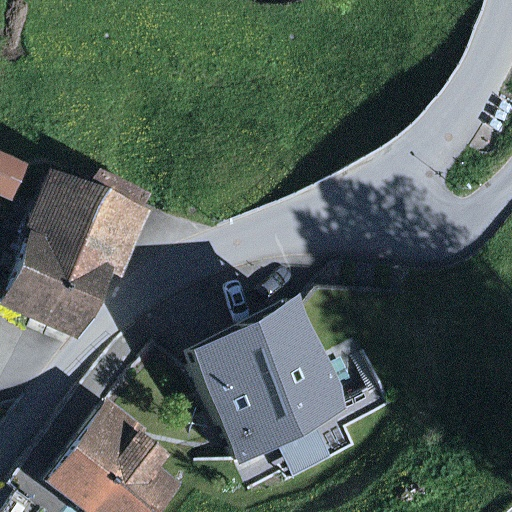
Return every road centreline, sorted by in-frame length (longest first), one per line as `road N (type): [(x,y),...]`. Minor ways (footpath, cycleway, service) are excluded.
road 1 (residential): [(0,454),(109,316),(199,258),(306,227)]
road 2 (residential): [(306,227),(461,101),(507,0)]
road 3 (residential): [(306,227),(423,234),(511,184)]
